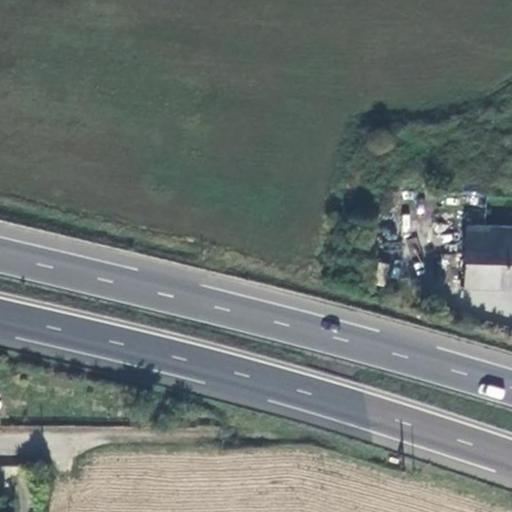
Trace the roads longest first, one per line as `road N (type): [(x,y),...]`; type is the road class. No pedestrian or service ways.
road 1 (trunk): [(0,315),(274,381),(511,458)]
road 2 (trunk): [(511,387),(0,256)]
